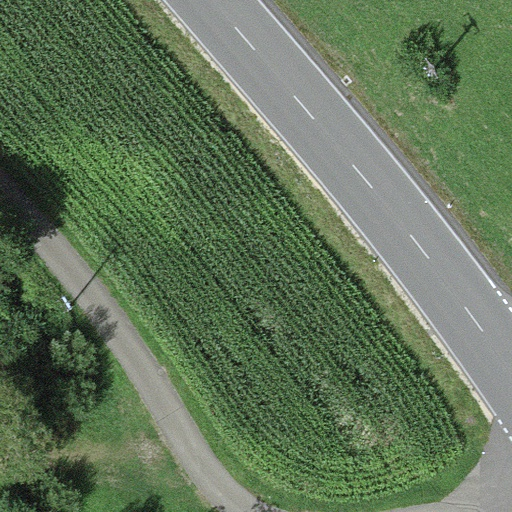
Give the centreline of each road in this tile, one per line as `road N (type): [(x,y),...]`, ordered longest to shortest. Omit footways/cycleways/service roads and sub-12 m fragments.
road 1 (primary): [(206,0),(511,377)]
road 2 (track): [(0,191),(150,383),(219,498),(261,511)]
